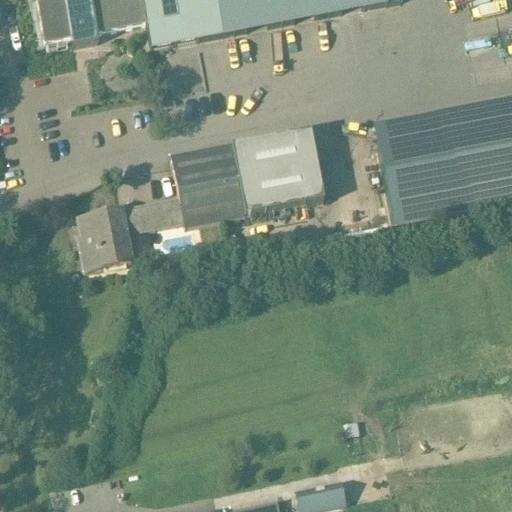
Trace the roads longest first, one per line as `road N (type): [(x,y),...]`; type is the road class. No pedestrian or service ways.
road 1 (unknown): [(34,194),(271,145)]
road 2 (unknown): [(271,145),(454,112)]
road 3 (unknown): [(34,194),(0,25)]
road 4 (unknown): [(454,112),(431,16),(490,0)]
